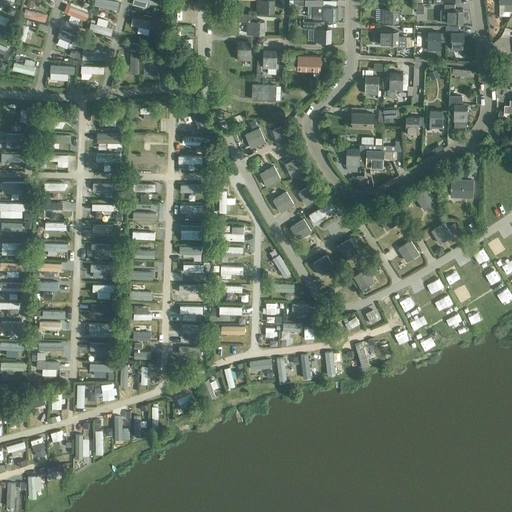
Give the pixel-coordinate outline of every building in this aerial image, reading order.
[(93,0),(93,5),(114,8),(115,1),(107,0),(93,0)] [(274,0),(257,0),(257,12),(274,12),(274,0)] [(305,0),(306,6),(314,6),(313,19),(339,20),(339,7),(324,7),(324,0),(313,0),(305,0)] [(511,0),(499,0),(500,3),(505,4),(505,10),(511,10),(511,0)] [(441,10),(441,23),(463,23),(464,10),(456,10),(456,5),(448,4),(448,10),(441,10)] [(413,5),(402,5),(401,13),(412,13),(413,5)] [(424,5),(416,5),(416,14),(424,14),(424,5)] [(22,8),(21,16),(43,20),(45,12),(22,8)] [(399,10),(382,9),(381,22),(398,23),(398,22),(400,22),(401,20),(401,18),(400,17),(398,16),(399,10)] [(189,13),(179,15),(182,24),(191,21),(189,13)] [(248,22),(247,34),(265,34),(265,21),(257,21),(257,15),(238,15),(238,21),(248,22)] [(148,35),(150,23),(130,19),(129,24),(135,25),(134,32),(148,35)] [(304,22),(304,28),(308,28),(308,39),(314,40),(314,41),(331,42),(331,29),(321,29),(322,23),(304,22)] [(109,33),(109,25),(89,23),(89,32),(109,33)] [(57,30),(54,37),(69,41),(71,34),(57,30)] [(398,32),(381,31),(375,31),(374,44),(381,44),(397,44),(397,47),(406,47),(406,37),(398,36),(398,32)] [(465,32),(452,32),(451,49),(464,50),(465,32)] [(445,34),(441,33),(428,33),(428,50),(441,50),(441,40),(445,41),(445,34)] [(72,36),(69,42),(77,46),(80,40),(72,36)] [(85,42),(84,48),(91,50),(93,43),(85,42)] [(251,43),(238,42),(238,60),(251,60),(251,43)] [(71,50),(70,56),(81,58),(82,51),(77,50),(76,51),(71,50)] [(128,50),(127,72),(136,72),(137,50),(128,50)] [(277,51),(264,51),(264,68),(276,68),(277,51)] [(14,52),(10,68),(19,71),(23,54),(14,52)] [(320,71),(321,56),(299,55),(298,70),(306,71),(306,70),(314,70),(314,71),(320,71)] [(155,73),(155,58),(140,58),(140,73),(155,73)] [(50,64),(49,75),(70,76),(71,65),(50,64)] [(429,73),(432,79),(439,76),(436,70),(429,73)] [(403,74),(390,73),(390,90),(388,90),(388,97),(395,97),(395,90),(402,91),(403,74)] [(379,77),(366,77),(365,94),(378,94),(379,77)] [(276,86),(254,84),(253,99),(275,100),(276,86)] [(449,96),(449,114),(449,113),(454,114),(454,121),(457,121),(457,127),(466,127),(466,121),(467,121),(468,104),(462,104),(462,97),(450,96),(449,96)] [(137,106),(137,112),(141,112),(141,116),(155,116),(154,106),(137,106)] [(96,117),(115,118),(116,108),(97,107),(96,117)] [(186,107),(180,109),(182,116),(189,113),(186,107)] [(384,110),(385,122),(391,122),(391,118),(397,117),(397,115),(396,110),(396,109),(384,110)] [(431,111),(430,127),(443,128),(443,124),(444,111),(431,111)] [(351,126),(357,126),(365,127),(374,127),(374,114),(351,113),(351,126)] [(419,117),(407,117),(406,134),(419,134),(419,117)] [(279,143),(292,136),(285,123),(272,130),(279,143)] [(119,124),(115,129),(120,132),(123,127),(119,124)] [(252,149),(265,142),(258,129),(245,136),(252,149)] [(7,139),(7,146),(19,146),(19,133),(3,133),(3,139),(7,139)] [(65,141),(66,134),(51,133),(51,140),(65,141)] [(160,143),(160,135),(141,133),(140,142),(160,143)] [(197,144),(197,135),(181,135),(181,143),(197,144)] [(118,145),(114,150),(120,153),(123,148),(118,145)] [(347,148),(346,165),(359,165),(364,166),(365,145),(359,145),(359,148),(347,148)] [(366,150),(366,167),(383,168),(384,160),(393,160),(393,151),(374,150),(366,150)] [(1,151),(1,160),(18,160),(18,151),(1,151)] [(93,159),(115,160),(116,153),(94,151),(93,159)] [(65,165),(65,153),(53,153),(52,165),(65,165)] [(176,154),(175,168),(191,169),(191,162),(198,162),(198,154),(176,154)] [(307,168),(299,155),(286,163),(294,176),(307,168)] [(269,187),(282,180),(275,167),(262,174),(269,187)] [(354,181),(353,185),(361,188),(362,184),(364,184),(364,176),(357,176),(355,181),(354,181)] [(17,198),(16,180),(0,180),(0,192),(8,192),(9,198),(17,198)] [(473,181),(452,180),(451,196),(473,197),(473,181)] [(137,189),(152,190),(153,182),(137,182),(137,189)] [(190,190),(189,195),(200,196),(201,184),(184,183),(184,190),(190,190)] [(305,204),(318,196),(311,183),(298,191),(305,204)] [(225,188),(216,188),(217,210),(225,210),(225,188)] [(417,198),(425,211),(437,203),(429,190),(417,198)] [(282,214),(295,206),(287,194),(274,202),(282,214)] [(316,207),(322,220),(338,213),(332,199),(316,207)] [(0,214),(20,215),(20,209),(24,209),(24,200),(0,200),(0,214)] [(90,202),(89,209),(113,210),(114,203),(90,202)] [(197,214),(197,204),(178,204),(178,213),(197,214)] [(387,231),(400,223),(392,211),(379,219),(387,231)] [(1,220),(0,228),(20,229),(21,221),(1,220)] [(291,229),(299,241),(312,233),(304,221),(291,229)] [(90,232),(108,233),(108,223),(91,222),(90,232)] [(143,230),(144,224),(136,224),(135,237),(153,238),(153,231),(143,230)] [(198,234),(199,224),(182,224),(181,234),(198,234)] [(251,225),(229,224),(229,231),(226,231),(225,238),(242,239),(243,231),(250,232),(251,225)] [(445,224),(433,232),(441,245),(453,237),(445,224)] [(468,233),(475,230),(471,224),(465,227),(468,233)] [(0,253),(15,253),(15,241),(0,240),(0,253)] [(358,253),(350,240),(338,248),(346,261),(358,253)] [(492,254),(500,249),(496,241),(488,246),(492,254)] [(96,253),(109,254),(110,244),(90,242),(90,250),(96,250),(96,253)] [(399,250),(407,263),(420,255),(412,242),(399,250)] [(241,245),(223,244),(222,259),(229,259),(230,253),(240,254),(241,245)] [(276,274),(287,269),(277,247),(265,253),(276,274)] [(485,251),(477,254),(481,263),(489,259),(485,251)] [(498,260),(501,270),(511,265),(511,257),(511,256),(498,260)] [(322,277),(334,269),(326,257),(314,264),(322,277)] [(0,258),(0,268),(22,269),(22,258),(0,258)] [(36,260),(36,269),(59,270),(59,261),(36,260)] [(150,260),(133,261),(133,268),(151,267),(150,260)] [(181,262),(181,270),(201,271),(201,262),(181,262)] [(241,272),(241,264),(219,264),(219,272),(241,272)] [(480,270),(484,277),(497,272),(493,265),(480,270)] [(443,273),(448,282),(461,275),(456,266),(443,273)] [(367,270),(355,278),(363,291),(375,283),(367,270)] [(438,272),(428,276),(433,286),(443,282),(438,272)] [(0,287),(14,289),(15,280),(0,279),(0,287)] [(42,280),(42,288),(56,288),(56,280),(42,280)] [(287,294),(288,282),(268,281),(267,293),(287,294)] [(91,282),(90,290),(113,291),(113,283),(91,282)] [(502,284),(496,287),(501,296),(506,293),(502,284)] [(453,291),(456,298),(468,293),(466,286),(453,291)] [(395,298),(399,305),(412,299),(408,291),(395,298)] [(448,291),(439,296),(444,306),(453,301),(448,291)] [(266,311),(277,312),(277,301),(267,300),(266,311)] [(89,311),(107,312),(107,302),(89,301),(89,311)] [(286,314),(296,314),(296,307),(306,307),(306,301),(286,301),(286,314)] [(227,313),(240,312),(240,305),(227,305),(227,313)] [(373,309),(367,312),(372,323),(379,320),(373,309)] [(459,310),(448,314),(452,325),(463,321),(459,310)] [(348,321),(355,318),(352,313),(346,315),(348,321)] [(419,316),(407,321),(411,328),(422,323),(419,316)] [(0,326),(15,327),(15,320),(0,318),(0,326)] [(41,327),(58,328),(59,320),(41,319),(41,327)] [(95,326),(95,331),(107,331),(107,320),(89,320),(89,326),(95,326)] [(261,320),(261,328),(276,328),(277,320),(261,320)] [(181,336),(194,337),(195,322),(182,322),(181,336)] [(281,322),(279,336),(296,338),(298,324),(281,322)] [(237,331),(237,323),(223,323),(223,331),(237,331)] [(395,336),(405,333),(403,324),(392,327),(395,336)] [(133,330),(128,330),(128,336),(150,336),(150,330),(144,330),(144,325),(133,325),(133,330)] [(430,331),(433,337),(439,334),(436,328),(430,331)] [(21,331),(18,337),(23,340),(26,334),(21,331)] [(421,349),(432,344),(427,334),(416,340),(421,349)] [(178,345),(178,354),(200,354),(200,345),(178,345)] [(338,350),(324,350),(324,371),(334,371),(334,359),(338,359),(338,350)] [(315,353),(301,354),(301,362),(316,362),(315,353)] [(275,378),(281,377),(279,356),(272,357),(275,378)] [(0,358),(0,367),(22,369),(23,360),(0,358)] [(252,368),(270,368),(270,358),(251,358),(252,368)] [(128,362),(119,362),(119,384),(128,384),(128,362)] [(228,365),(221,367),(227,386),(234,384),(228,365)] [(98,377),(99,369),(89,368),(88,377),(98,377)] [(83,405),(84,382),(76,382),(75,405),(83,405)] [(172,389),(177,402),(185,399),(183,391),(190,388),(188,383),(172,389)] [(55,398),(63,397),(63,389),(54,389),(55,398)] [(149,402),(151,414),(157,413),(155,401),(149,402)] [(50,436),(67,432),(66,426),(49,430),(50,436)] [(102,452),(101,427),(94,428),(94,452),(102,452)] [(87,464),(87,436),(74,436),(75,456),(73,456),(73,464),(87,464)] [(5,444),(7,450),(25,444),(23,438),(5,444)] [(41,446),(35,448),(37,454),(43,452),(41,446)] [(25,459),(17,462),(19,468),(27,465),(25,459)] [(60,461),(45,464),(47,475),(62,472),(60,461)] [(6,486),(25,480),(23,472),(13,475),(14,477),(5,480),(6,486)]
